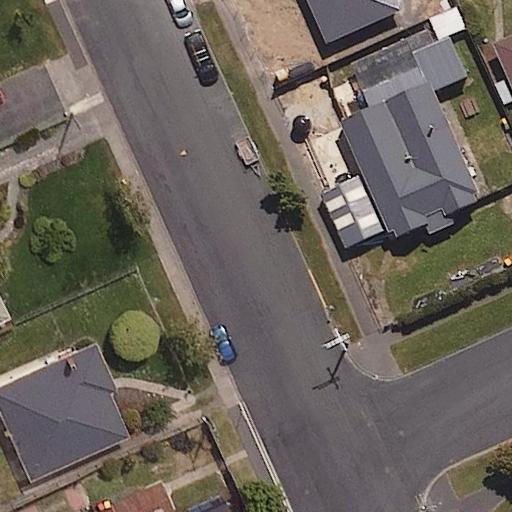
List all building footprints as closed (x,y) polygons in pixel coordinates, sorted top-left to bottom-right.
[(511,31),(496,38),(511,78),(511,31)] [(468,72),(451,34),(417,49),(435,87),(468,72)] [(425,220),(430,232),(454,222),(448,210),(481,195),(426,74),(398,87),(399,91),(339,113),(394,234),(425,220)] [(123,425),(83,333),(0,369),(0,413),(24,468),(123,425)] [(116,511),(110,497),(74,511),(116,511)]
